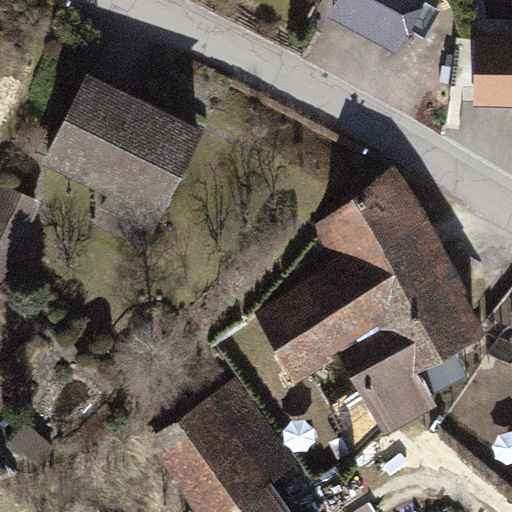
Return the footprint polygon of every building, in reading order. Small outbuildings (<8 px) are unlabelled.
[(347,0),(342,11),(398,41),(419,0),(347,0)] [(511,37),(491,37),(490,98),(511,98),(511,37)] [(91,79),(53,157),(163,210),(201,132),(91,79)] [(446,272),(391,175),(327,226),(348,261),(263,316),(295,372),(384,320),(388,328),(345,350),(363,384),(336,406),(360,451),(386,425),(392,427),(429,401),(412,373),(479,332),(446,272)] [(0,275),(5,278),(40,202),(9,188),(0,207),(0,275)] [(217,511),(281,511),(262,485),(295,461),(236,380),(161,434),(217,511)] [(101,511),(84,497),(71,511),(101,511)]
